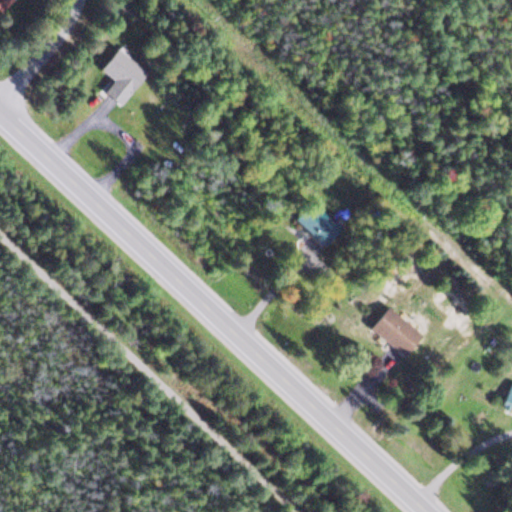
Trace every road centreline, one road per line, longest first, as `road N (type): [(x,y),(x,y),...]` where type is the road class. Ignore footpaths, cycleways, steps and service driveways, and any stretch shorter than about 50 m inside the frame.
road 1 (primary): [(427,511),(0,110)]
road 2 (residential): [(0,96),(66,29),(79,0)]
